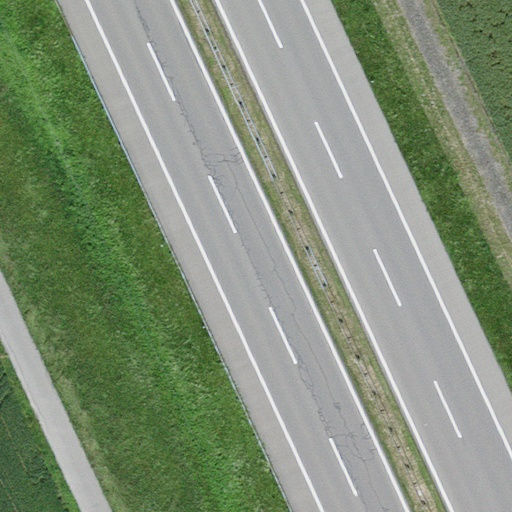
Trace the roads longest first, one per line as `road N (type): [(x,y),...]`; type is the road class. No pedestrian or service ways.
road 1 (motorway): [(498,511),(260,0)]
road 2 (motorway): [(129,0),(362,511)]
road 3 (track): [(98,511),(0,295)]
